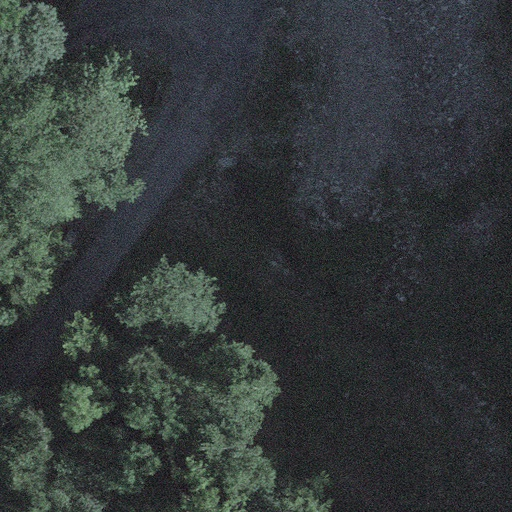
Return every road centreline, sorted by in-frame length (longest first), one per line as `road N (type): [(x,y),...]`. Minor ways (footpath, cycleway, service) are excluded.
road 1 (track): [(220,0),(237,47),(147,221),(0,463)]
road 2 (track): [(0,56),(134,0)]
